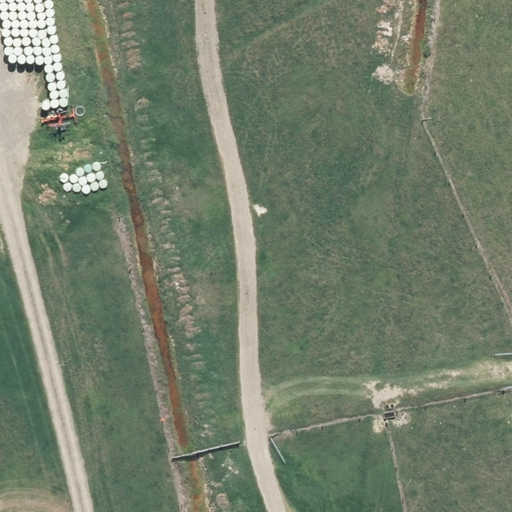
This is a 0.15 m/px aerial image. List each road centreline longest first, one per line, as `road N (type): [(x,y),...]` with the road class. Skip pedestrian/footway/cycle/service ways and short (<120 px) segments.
road 1 (track): [(293,511),(250,399),(245,212),(210,0)]
road 2 (track): [(85,511),(0,117)]
